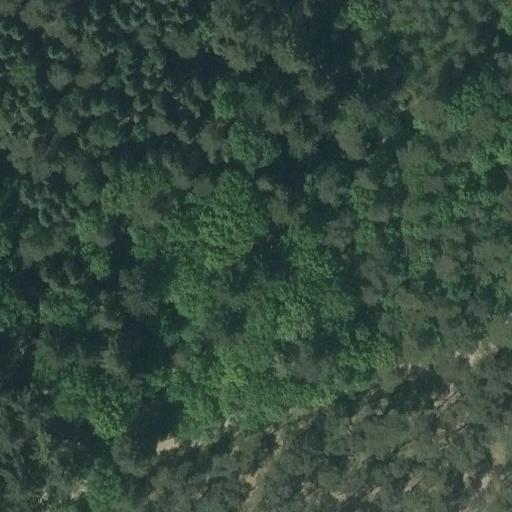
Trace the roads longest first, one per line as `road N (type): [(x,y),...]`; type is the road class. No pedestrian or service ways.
road 1 (track): [(0,505),(402,373),(511,345)]
road 2 (track): [(0,324),(76,479)]
road 3 (track): [(460,511),(473,461),(457,359)]
